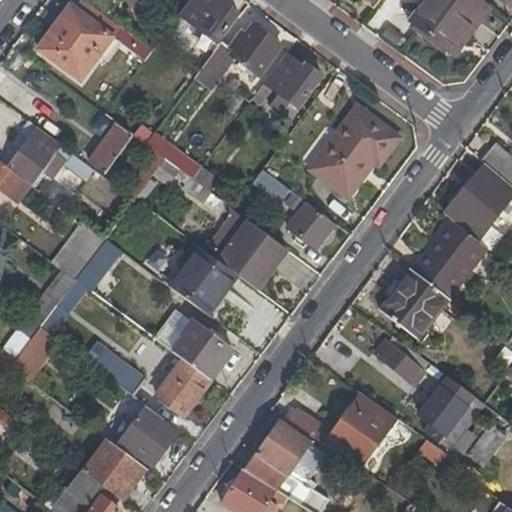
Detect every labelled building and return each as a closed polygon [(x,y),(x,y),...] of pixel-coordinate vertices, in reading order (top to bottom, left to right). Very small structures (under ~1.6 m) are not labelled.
[(165,0),(138,0),(156,13),(165,0)] [(194,0),(187,0),(173,19),(210,47),(232,17),(210,0),(205,7),(194,0)] [(474,0),(423,0),(406,23),(444,51),(479,3),(474,0)] [(115,31),(77,2),(70,11),(66,8),(33,51),(76,83),(115,31)] [(485,7),(479,3),(444,51),(449,55),(485,7)] [(444,51),(406,23),(402,29),(440,57),(444,51)] [(238,31),(221,55),(223,56),(254,80),(276,50),(248,30),(244,35),(238,31)] [(138,67),(147,55),(136,46),(127,59),(138,67)] [(214,50),(186,86),(195,93),(223,56),(221,55),(214,50)] [(278,64),(257,93),(265,99),(291,118),(315,86),(296,72),(294,75),(278,64)] [(265,99),(257,93),(243,112),(251,117),(265,99)] [(312,108),(265,171),(303,199),(350,136),(312,108)] [(91,173),(26,125),(18,137),(27,144),(6,172),(26,187),(31,190),(41,177),(45,180),(48,177),(51,180),(60,167),(83,184),(91,173)] [(117,136),(101,125),(77,157),(93,169),(117,136)] [(511,162),(492,146),(479,163),(482,166),(511,189),(511,162)] [(151,178),(162,163),(151,155),(122,195),(132,203),(151,178)] [(179,175),(162,163),(151,178),(168,191),(179,175)] [(450,221),(475,241),(511,193),(511,189),(482,166),(443,215),(450,221)] [(6,172),(0,167),(0,192),(15,203),(26,187),(6,172)] [(199,171),(190,184),(207,196),(216,184),(199,171)] [(285,190),(260,171),(254,180),(278,199),(285,190)] [(39,196),(47,202),(53,194),(45,188),(39,196)] [(53,194),(47,202),(61,212),(67,204),(53,194)] [(333,226),(305,205),(286,229),(315,250),(333,226)] [(214,256),(240,220),(230,213),(226,210),(201,247),(214,256)] [(284,252),(240,220),(214,256),(211,260),(232,276),(249,288),(267,263),(272,267),(284,252)] [(450,221),(410,272),(447,301),(487,251),(475,241),(450,221)] [(64,277),(73,283),(102,243),(82,228),(52,268),(64,277)] [(102,243),(73,283),(85,292),(115,252),(102,243)] [(211,260),(196,250),(167,291),(202,317),(232,276),(211,260)] [(255,292),(272,267),(267,263),(249,288),(255,292)] [(447,301),(410,272),(378,312),(415,342),(447,301)] [(56,306),(73,283),(64,277),(34,316),(43,323),(56,306)] [(43,323),(38,331),(50,339),(68,315),(56,306),(43,323)] [(5,356),(14,363),(38,331),(43,323),(34,316),(5,356)] [(179,342),(170,354),(182,362),(209,382),(229,355),(187,325),(176,340),(179,342)] [(421,371),(382,341),(371,354),(410,385),(421,371)] [(126,395),(131,398),(143,381),(103,353),(91,370),(126,395)] [(209,382),(182,362),(155,399),(183,419),(209,382)] [(0,384),(8,374),(0,367),(0,384)] [(422,427),(449,445),(460,430),(478,405),(441,377),(416,412),(427,420),(422,427)] [(284,422),(355,470),(392,418),(357,393),(330,433),(294,408),(284,422)] [(150,469),(174,434),(158,423),(161,420),(144,408),(133,422),(144,429),(127,452),(134,457),(150,469)] [(0,415),(0,430),(3,432),(10,423),(0,415)] [(127,452),(144,429),(133,422),(114,448),(131,460),(134,457),(127,452)] [(276,425),(240,472),(273,492),(303,511),(312,511),(319,501),(304,492),(307,488),(301,484),(319,458),(305,448),(306,446),(276,425)] [(460,430),(449,445),(448,447),(476,468),(499,438),(483,426),(479,430),(473,426),(466,436),(460,430)] [(434,465),(443,453),(422,439),(414,450),(434,465)] [(106,442),(81,475),(106,493),(121,504),(145,471),(131,460),(114,448),(106,442)] [(273,492),(240,472),(219,505),(229,511),(273,511),(275,509),(266,503),(273,492)] [(81,475),(54,511),(119,511),(101,499),(106,493),(81,475)]
